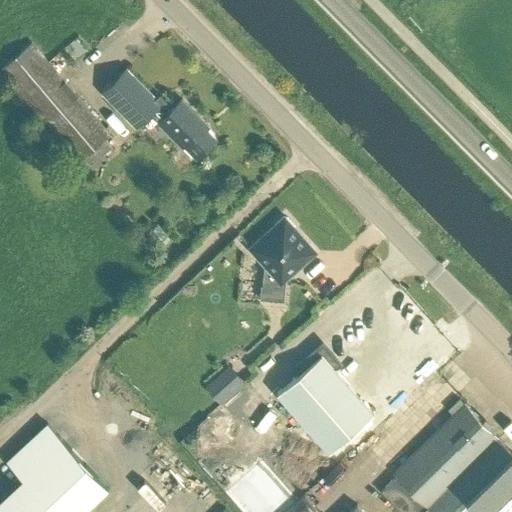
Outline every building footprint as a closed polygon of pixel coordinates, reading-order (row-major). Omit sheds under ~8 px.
[(110,133),(32,41),(1,67),(79,159),(110,133)] [(210,126),(183,99),(182,98),(174,107),(160,94),(156,98),(127,69),(103,93),(137,127),(151,112),(160,121),(159,122),(159,123),(160,122),(184,147),(185,145),(197,157),(196,157),(197,158),(217,138),(217,137),(216,137),(208,128),(210,126)] [(294,224),(287,216),(283,216),(275,223),(275,227),(252,247),(266,262),(264,284),(262,284),(260,297),(284,300),(286,275),(314,250),(294,228),(294,224)] [(277,391),(330,451),(374,412),(335,367),(340,362),(322,342),(295,366),(300,372),(277,391)] [(439,388),(442,384),(469,404),(480,390),(449,367),(450,365),(431,351),(420,366),(432,375),(428,380),(439,388)] [(232,366),(207,387),(218,400),(243,378),(232,366)] [(393,471),(395,474),(379,490),(400,511),(413,511),(423,502),(427,506),(428,507),(499,437),(464,401),(393,471)] [(0,511),(79,511),(108,486),(47,421),(7,459),(23,476),(0,498),(0,511)] [(428,507),(427,506),(420,511),(486,511),(511,487),(511,449),(499,437),(428,507)] [(170,468),(176,481),(201,469),(195,456),(170,468)] [(227,492),(244,511),(271,511),(292,494),(263,460),(227,492)] [(296,494),(314,493),(314,472),(296,472),(296,494)] [(322,511),(306,494),(285,511),(366,511),(358,503),(348,511),(322,511)]
